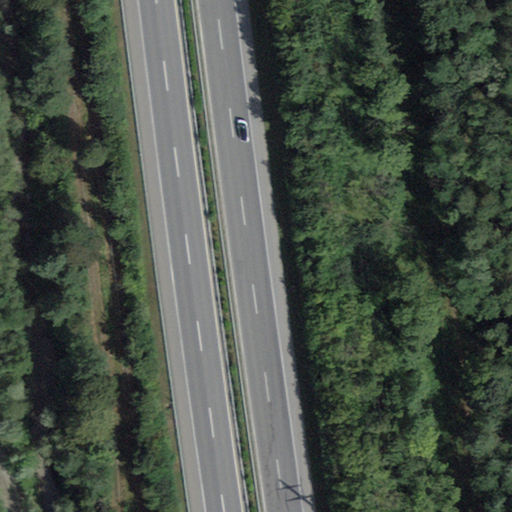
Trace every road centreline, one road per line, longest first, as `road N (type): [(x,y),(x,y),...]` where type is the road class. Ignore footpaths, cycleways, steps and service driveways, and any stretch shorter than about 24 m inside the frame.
road 1 (motorway): [(283,511),(215,0)]
road 2 (motorway): [(153,0),(221,511)]
road 3 (track): [(403,0),(467,511)]
road 4 (track): [(120,511),(63,0)]
